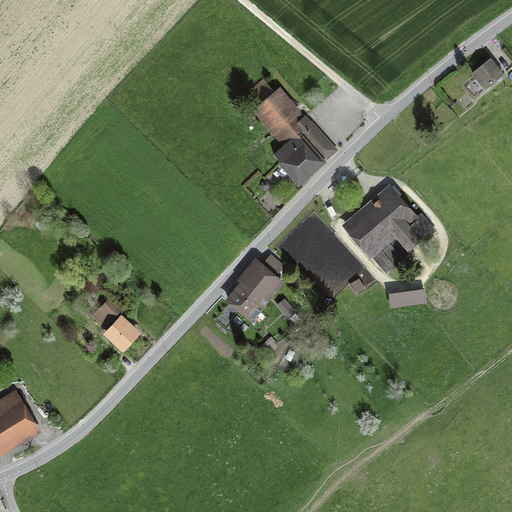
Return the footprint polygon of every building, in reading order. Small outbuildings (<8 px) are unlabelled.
[(487,66),(474,76),(486,92),(500,81),(487,66)] [(292,117),(294,116),(267,84),(253,97),(279,128),(292,117)] [(299,182),(336,150),(311,123),(310,124),(304,117),(298,123),(292,117),(279,128),(273,133),(285,146),(275,155),(299,182)] [(394,192),(349,229),(367,251),(412,213),(394,192)] [(256,268),(229,306),(252,322),(277,287),(272,283),(280,271),(270,263),(263,273),(256,268)] [(359,279),(352,283),(358,292),(364,288),(359,279)] [(423,292),(390,298),(391,307),(424,301),(423,292)] [(109,302),(95,317),(105,326),(119,311),(109,302)] [(118,327),(108,337),(124,353),(135,342),(118,327)] [(0,453),(34,433),(13,398),(0,406),(0,453)]
